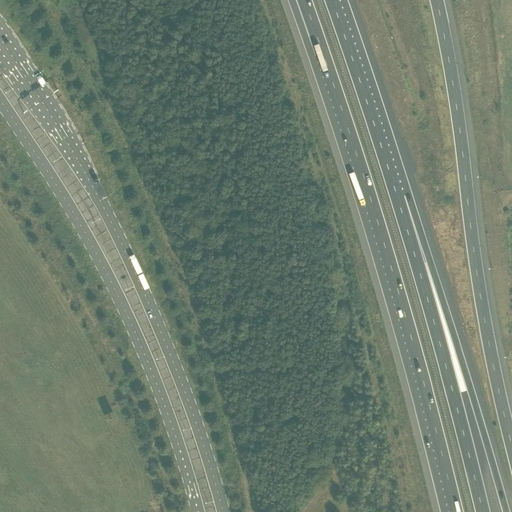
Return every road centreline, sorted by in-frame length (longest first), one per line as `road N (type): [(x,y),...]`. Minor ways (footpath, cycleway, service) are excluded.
road 1 (secondary): [(223,511),(136,271),(89,175),(0,38)]
road 2 (motorway): [(320,54),(374,213),(455,511)]
road 3 (secondary): [(0,100),(112,281),(197,511)]
road 4 (motorway): [(511,442),(477,277),(436,0)]
road 5 (motorway): [(505,511),(416,218),(390,175)]
road 6 (motorway): [(482,511),(390,175)]
road 7 (motorway): [(390,175),(330,0)]
